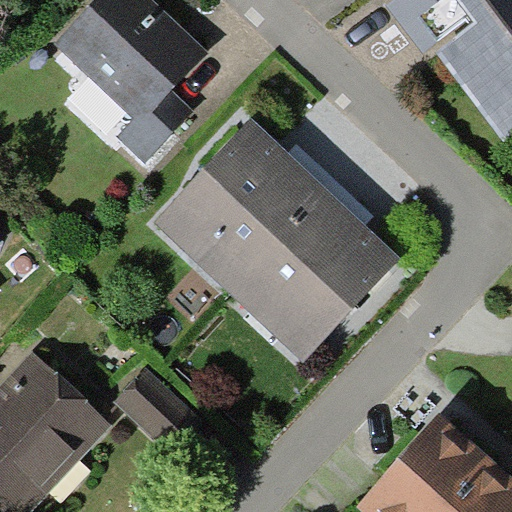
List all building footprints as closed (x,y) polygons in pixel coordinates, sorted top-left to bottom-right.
[(180,87),(209,57),(181,29),(150,0),(99,0),(58,43),(133,115),(117,132),(145,159),(198,105),(180,87)] [(511,0),(394,0),(389,4),(421,47),(471,10),(484,27),(447,54),(506,133),(511,128),(511,0)] [(159,228),(306,368),(400,268),(356,227),(371,211),(297,141),(285,154),(256,126),(159,228)] [(0,509),(3,511),(41,511),(116,433),(37,359),(3,396),(0,398),(0,509)] [(511,511),(511,485),(440,424),(365,511),(511,511)]
